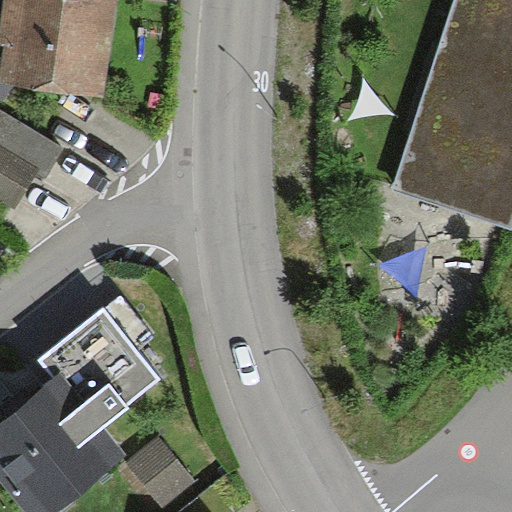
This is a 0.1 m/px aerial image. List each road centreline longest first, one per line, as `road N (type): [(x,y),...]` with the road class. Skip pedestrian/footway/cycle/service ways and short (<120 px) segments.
road 1 (tertiary): [(228,193),(243,314),(273,423),(326,511)]
road 2 (residential): [(228,193),(167,202),(120,221),(0,306)]
road 3 (tertiary): [(235,0),(228,193)]
